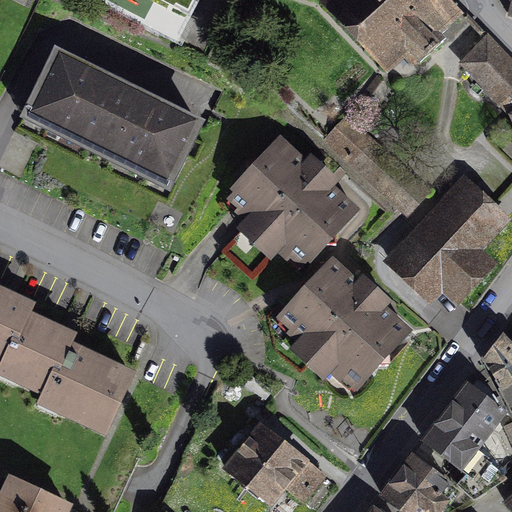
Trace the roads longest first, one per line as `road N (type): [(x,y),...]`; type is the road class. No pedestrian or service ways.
road 1 (tertiary): [(338,511),(511,283)]
road 2 (residential): [(0,226),(196,327),(207,351)]
